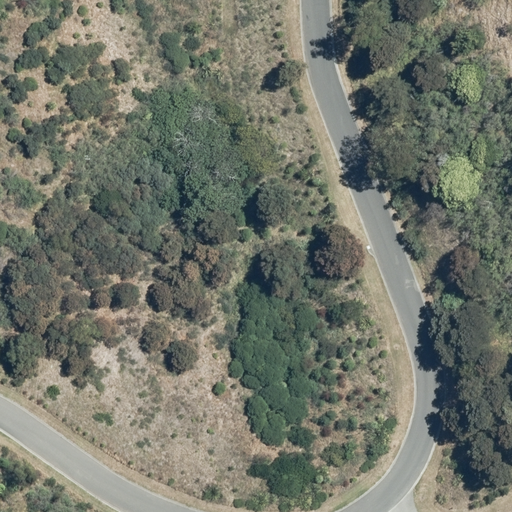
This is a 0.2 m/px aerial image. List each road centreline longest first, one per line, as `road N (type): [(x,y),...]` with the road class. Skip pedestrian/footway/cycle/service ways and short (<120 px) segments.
road 1 (residential): [(366,511),(406,474),(421,438),(427,354),(341,124),(324,68),(317,0)]
road 2 (residential): [(0,414),(163,511)]
